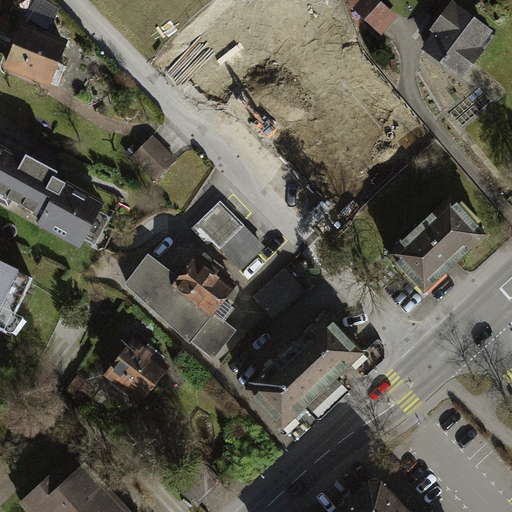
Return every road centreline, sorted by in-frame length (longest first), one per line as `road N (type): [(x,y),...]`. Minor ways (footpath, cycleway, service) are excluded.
road 1 (residential): [(67,0),(431,365)]
road 2 (secondary): [(269,511),(431,365)]
